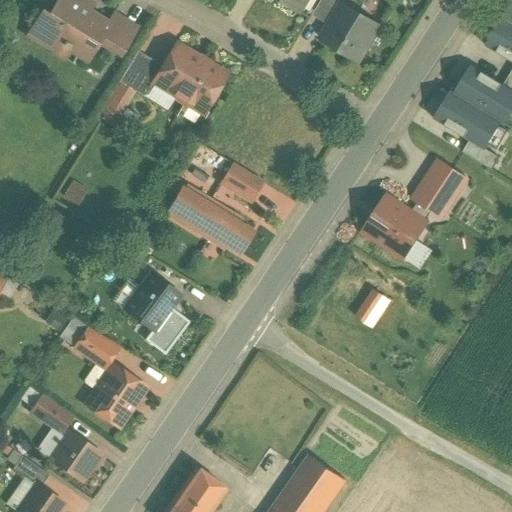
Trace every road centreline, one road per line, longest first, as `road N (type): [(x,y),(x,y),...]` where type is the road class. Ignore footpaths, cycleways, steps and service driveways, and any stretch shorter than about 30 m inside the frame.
road 1 (tertiary): [(124,511),(379,130)]
road 2 (track): [(251,332),(511,503)]
road 3 (residential): [(379,130),(163,0)]
road 4 (tertiary): [(379,130),(459,0)]
